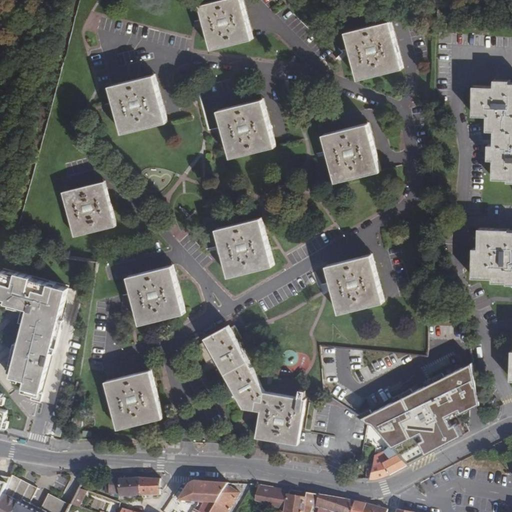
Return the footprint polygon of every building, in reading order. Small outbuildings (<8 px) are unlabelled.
[(245,0),(211,0),(200,3),(211,47),(255,35),(245,0)] [(391,18),(347,29),(359,77),(403,66),(391,18)] [(156,74),(111,86),(123,133),(169,121),(156,74)] [(494,86),(474,85),(474,99),(476,99),(476,114),(486,115),(489,115),(488,129),(493,130),(496,130),(496,143),(492,143),(487,143),(487,158),(492,158),(492,176),(507,177),(511,176),(511,82),(509,82),(495,82),(494,86)] [(262,100),(217,111),(229,158),(276,146),(262,100)] [(369,121),(325,131),(336,179),(381,168),(369,121)] [(105,182),(63,193),(74,238),(116,227),(105,182)] [(262,216),(217,227),(229,276),(274,264),(262,216)] [(493,229),(478,228),(477,250),(474,250),(474,262),(472,262),(471,276),(490,277),(490,280),(502,281),(503,280),(511,280),(511,231),(508,231),(507,232),(493,232),(493,229)] [(371,252),(327,264),(339,311),(384,299),(371,252)] [(172,266),(129,277),(140,325),(185,313),(172,266)] [(1,270),(0,276),(0,301),(28,308),(11,376),(26,380),(24,387),(29,389),(28,392),(41,396),(68,287),(55,284),(54,287),(48,286),(49,282),(30,278),(31,276),(16,272),(15,276),(11,275),(9,272),(1,270)] [(207,341),(197,347),(207,363),(216,359),(245,407),(261,411),(258,434),(300,442),(306,397),(305,397),(306,388),(300,387),(298,395),(265,390),(236,341),(240,339),(232,326),(229,328),(227,326),(206,338),(207,341)] [(473,360),(361,416),(368,420),(375,422),(394,445),(394,446),(422,432),(425,437),(421,440),(427,453),(464,433),(457,421),(453,424),(448,414),(460,408),(462,411),(482,401),(473,360)] [(152,369),(107,380),(120,429),(165,417),(152,369)] [(0,425),(5,427),(8,410),(0,408),(0,407),(3,394),(0,392),(0,425)] [(83,419),(73,418),(72,426),(82,427),(83,419)] [(378,470),(377,477),(381,476),(385,475),(390,473),(395,470),(408,463),(394,446),(394,445),(386,451),(391,458),(384,462),(382,463),(380,464),(378,464),(378,470)] [(0,504),(11,477),(0,474),(0,504)] [(66,511),(71,503),(49,492),(42,508),(39,511),(25,511),(30,502),(38,487),(16,477),(12,475),(11,477),(0,504),(0,511),(66,511)] [(120,497),(139,496),(140,485),(145,485),(145,478),(121,479),(121,476),(111,476),(110,486),(107,486),(106,490),(110,490),(109,494),(120,494),(120,497)] [(139,496),(160,496),(161,487),(162,478),(145,478),(145,485),(140,485),(139,496)] [(212,511),(229,486),(230,483),(197,481),(190,484),(179,501),(200,502),(193,511),(212,511)] [(281,511),(284,511),(288,494),(289,489),(259,483),(256,499),(270,506),(280,511),(281,511)] [(212,511),(228,511),(240,494),(229,486),(212,511)] [(74,498),(79,500),(84,490),(79,488),(74,498)] [(284,511),(310,511),(318,494),(308,492),(306,497),(288,494),(284,511)] [(364,511),(367,504),(350,499),(321,495),(316,508),(328,511),(364,511)] [(39,511),(42,508),(30,502),(25,511),(39,511)]
